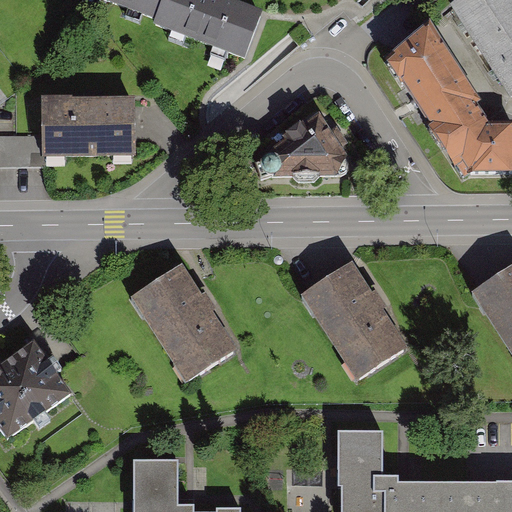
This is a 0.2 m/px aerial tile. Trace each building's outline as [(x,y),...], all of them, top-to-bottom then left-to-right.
[(96,0),(155,22),(153,27),(248,63),(267,13),(233,0),(96,0)] [(511,0),(476,0),(457,13),(511,97),(511,0)] [(396,71),(462,170),(507,139),(440,41),(396,71)] [(146,106),(53,108),(54,169),(147,167),(146,106)] [(287,179),(290,178),(355,177),(356,162),(328,114),(313,124),(301,122),(289,130),(291,144),(278,161),(275,163),(273,167),(273,170),(274,173),(275,176),(277,178),(280,180),(284,180),(287,179)] [(511,138),(507,139),(462,170),(473,186),(511,185),(511,138)] [(416,350),(363,265),(311,298),(363,383),(416,350)] [(247,352),(192,266),(140,299),(194,385),(247,352)] [(511,275),(482,295),(511,341),(511,275)] [(45,342),(0,371),(0,417),(15,440),(82,396),(45,342)] [(458,511),(458,483),(391,482),(392,433),(347,432),(345,511),(458,511)] [(188,461),(143,460),(142,511),(247,511),(247,509),(196,508),(188,508),(188,461)] [(511,511),(511,483),(458,483),(458,511),(511,511)]
